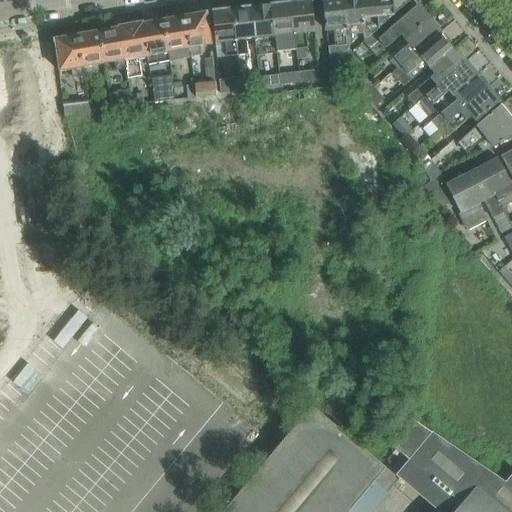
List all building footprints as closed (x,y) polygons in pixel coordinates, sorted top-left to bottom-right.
[(314,31),(311,1),(309,1),(307,0),(301,0),(300,2),(291,3),(296,49),(295,49),(297,59),(305,58),(305,53),(307,53),(306,47),(305,32),(314,31)] [(347,35),(343,0),(322,0),(326,31),(335,30),(337,50),(328,51),(330,64),(344,53),(347,53),(347,48),(349,47),(348,35),(347,35)] [(363,40),(411,0),(343,0),(347,35),(348,35),(363,34),(363,40)] [(404,40),(428,20),(427,18),(427,14),(424,10),(420,10),(417,6),(411,0),(363,40),(363,41),(362,41),(375,57),(400,35),(404,40)] [(296,49),(291,3),(271,5),(277,51),(295,49),(296,49)] [(277,51),(271,5),(251,8),(254,38),(256,56),(277,53),(276,51),(277,51)] [(254,38),(251,8),(232,10),(237,55),(247,54),(246,39),(254,38)] [(237,55),(232,10),(222,11),(220,9),(216,10),(214,12),(212,12),(215,43),(224,42),(226,57),(237,55)] [(211,44),(206,13),(204,13),(201,11),(195,12),(193,15),(185,17),(192,57),(201,55),(200,46),(211,44)] [(192,57),(185,17),(175,18),(172,17),(167,18),(165,20),(163,20),(170,61),(192,57)] [(170,61),(163,20),(161,21),(158,19),(152,20),(150,23),(141,24),(148,58),(146,58),(147,65),(170,61)] [(397,69),(440,33),(436,29),(436,25),(432,21),(429,20),(428,20),(404,40),(408,44),(390,60),(397,69)] [(148,58),(141,24),(138,24),(138,22),(128,24),(128,26),(120,28),(127,69),(126,69),(127,79),(141,76),(139,60),(146,58),(148,58)] [(127,69),(120,28),(111,30),(108,28),(101,29),(101,32),(98,32),(104,64),(114,62),(115,71),(126,69),(127,69)] [(104,64),(98,32),(97,32),(94,30),(88,31),(88,34),(77,36),(84,76),(94,74),(93,66),(104,64)] [(427,66),(451,46),(440,33),(397,69),(391,74),(403,87),(411,80),(427,66)] [(84,76),(77,36),(69,37),(65,35),(58,36),(59,39),(53,40),(54,42),(59,72),(71,70),(72,78),(84,76)] [(372,68),(355,49),(349,53),(361,67),(357,70),(362,76),(372,68)] [(426,96),(465,63),(454,49),(430,69),(434,74),(407,97),(414,106),(426,96)] [(436,109),(476,75),(465,63),(426,96),(436,109)] [(187,68),(159,68),(159,81),(187,80),(187,68)] [(216,96),(213,68),(205,69),(205,73),(207,73),(208,83),(194,84),(196,98),(216,96)] [(319,69),(309,70),(310,81),(320,80),(319,69)] [(300,82),(299,71),(279,74),(281,84),(300,82)] [(281,84),(279,74),(260,77),(261,87),(281,84)] [(438,130),(487,89),(476,75),(436,109),(440,113),(430,121),(438,130)] [(233,76),(219,77),(220,91),(234,90),(233,76)] [(261,87),(260,77),(239,79),(240,89),(261,87)] [(196,98),(194,84),(186,85),(187,99),(196,98)] [(174,100),(173,87),(152,90),(154,102),(174,100)] [(131,95),(130,89),(108,93),(110,107),(132,104),(131,95)] [(314,89),(303,91),(304,99),(315,97),(314,89)] [(385,102),(373,89),(366,95),(378,109),(385,102)] [(475,122),(498,102),(487,89),(438,130),(445,138),(470,117),(475,122)] [(143,104),(142,94),(131,95),(132,104),(132,105),(143,104)] [(88,102),(63,105),(64,118),(89,115),(88,102)] [(511,137),(511,119),(501,106),(457,143),(466,154),(477,145),(483,153),(511,137)] [(342,126),(364,179),(388,170),(384,160),(404,153),(394,129),(384,133),(376,113),(342,126)] [(411,130),(400,117),(392,124),(402,137),(411,130)] [(408,133),(400,139),(411,152),(418,146),(408,133)] [(511,149),(501,156),(511,176),(511,149)] [(511,201),(511,185),(497,157),(479,167),(501,207),(511,201)] [(501,207),(479,167),(462,175),(478,204),(484,201),(492,218),(493,218),(501,233),(511,228),(511,227),(511,226),(510,223),(508,218),(507,219),(501,207)] [(478,204),(462,175),(446,184),(441,175),(430,182),(419,190),(426,201),(434,197),(445,206),(454,201),(468,230),(486,221),(478,204)] [(511,232),(503,238),(511,253),(511,232)] [(511,274),(505,266),(499,271),(511,286),(511,274)] [(214,355),(176,413),(189,421),(195,429),(221,446),(245,427),(249,421),(268,407),(276,395),(283,390),(292,376),(283,364),(272,356),(256,335),(248,330),(214,355)] [(348,511),(374,482),(385,468),(311,406),(222,511),(348,511)] [(511,511),(511,473),(505,482),(432,432),(409,459),(462,504),(454,511),(511,511)] [(162,461),(167,444),(149,440),(144,456),(162,461)]
